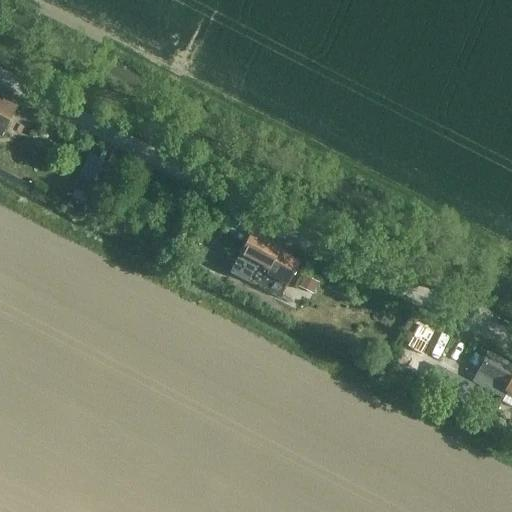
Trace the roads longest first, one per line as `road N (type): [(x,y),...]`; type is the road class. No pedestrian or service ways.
road 1 (unclassified): [(0,77),(511,342)]
road 2 (track): [(0,199),(511,463)]
road 3 (track): [(511,255),(22,0)]
